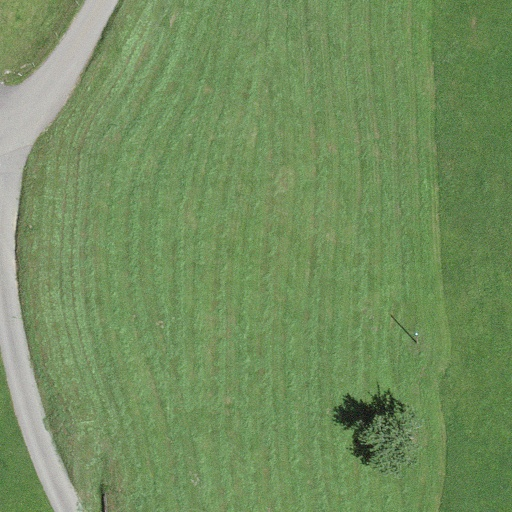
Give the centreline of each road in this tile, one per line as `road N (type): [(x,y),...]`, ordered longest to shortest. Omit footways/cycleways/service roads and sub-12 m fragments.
road 1 (unclassified): [(0,217),(1,282),(18,377),(63,511)]
road 2 (unclassified): [(0,129),(79,49),(106,0)]
